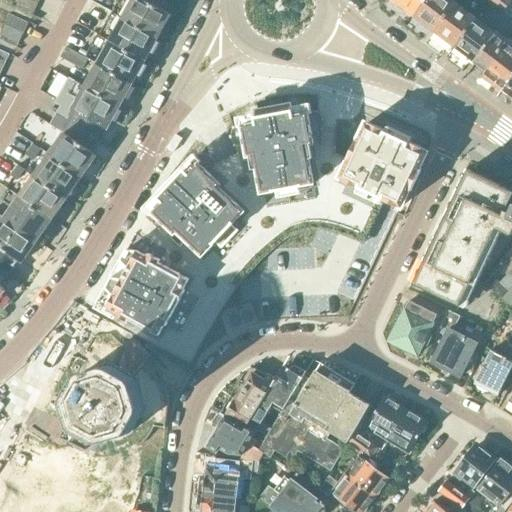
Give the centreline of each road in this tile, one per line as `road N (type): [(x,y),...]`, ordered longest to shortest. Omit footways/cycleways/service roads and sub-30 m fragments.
road 1 (unknown): [(334,140),(269,150),(189,309),(178,318),(164,314),(147,285),(147,267),(233,115),(214,72)]
road 2 (unknown): [(334,140),(267,282),(271,299),(312,303),(326,291),(396,138)]
road 3 (tertiary): [(0,369),(62,297),(178,101)]
road 4 (residential): [(359,349),(285,340),(240,359),(200,394),(176,511)]
road 5 (residential): [(359,349),(450,152),(477,113)]
road 6 (primary): [(294,53),(460,101)]
road 7 (primary): [(460,101),(329,1)]
road 8 (residential): [(0,144),(80,0)]
road 9 (residential): [(387,511),(460,403)]
